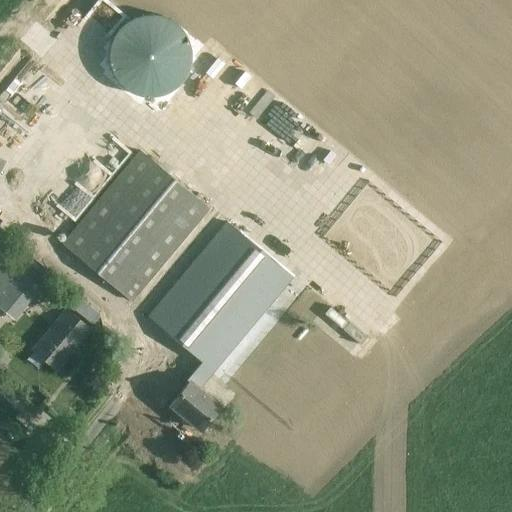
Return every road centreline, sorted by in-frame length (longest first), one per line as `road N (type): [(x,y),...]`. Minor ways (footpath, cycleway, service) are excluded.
road 1 (unknown): [(21,511),(116,393),(130,356),(118,318),(0,205)]
road 2 (unknown): [(0,160),(33,109),(60,97),(89,100),(291,250)]
